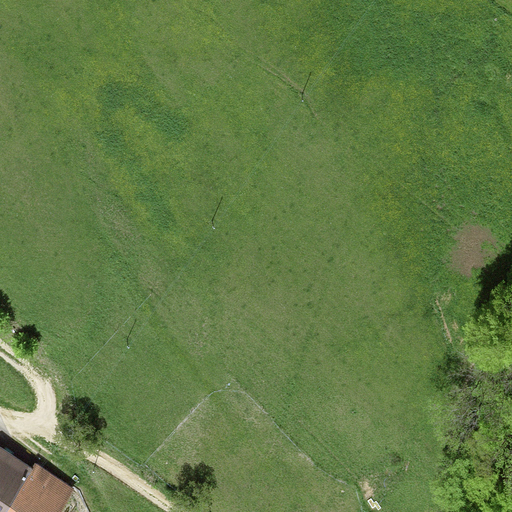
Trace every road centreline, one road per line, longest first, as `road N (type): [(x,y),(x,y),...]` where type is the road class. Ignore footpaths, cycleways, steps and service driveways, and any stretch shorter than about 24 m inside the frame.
road 1 (track): [(469,511),(460,404),(511,301)]
road 2 (track): [(182,511),(106,461),(43,433)]
